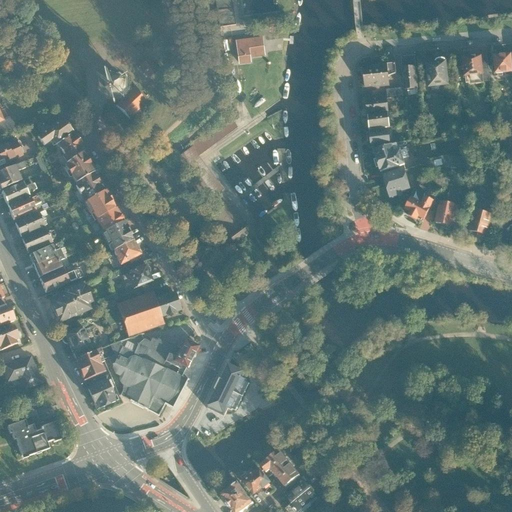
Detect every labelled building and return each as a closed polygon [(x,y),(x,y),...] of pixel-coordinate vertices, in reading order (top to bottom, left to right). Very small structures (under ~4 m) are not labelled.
[(234,23),(230,0),(213,0),(217,26),(234,23)] [(264,56),(261,37),(234,41),(236,65),(249,63),(248,58),(264,56)] [(510,54),(492,56),(494,75),(511,73),(510,54)] [(487,56),(480,57),(483,82),(490,82),(487,56)] [(480,57),(460,58),(462,78),(470,77),(470,85),(483,84),(483,82),(480,57)] [(158,73),(150,59),(140,66),(148,79),(158,73)] [(445,62),(423,64),(425,89),(447,88),(445,62)] [(394,63),(361,66),(363,89),(388,87),(386,73),(395,72),(394,63)] [(417,90),(415,67),(401,68),(403,91),(417,90)] [(130,121),(147,104),(132,90),(128,94),(128,80),(118,71),(105,71),(96,80),(96,93),(105,102),(119,103),(115,106),(130,121)] [(401,88),(386,90),(387,97),(402,96),(401,88)] [(366,100),(368,115),(389,112),(387,98),(366,100)] [(368,117),(370,131),(391,129),(389,115),(368,117)] [(166,158),(234,248),(253,233),(196,157),(236,128),(226,116),(166,158)] [(2,123),(0,123),(0,135),(13,129),(13,128),(14,126),(12,121),(9,120),(2,123)] [(60,120),(36,138),(46,151),(70,134),(60,120)] [(388,130),(368,133),(370,149),(390,146),(388,130)] [(54,147),(66,163),(83,153),(85,151),(74,134),(54,147)] [(0,164),(7,161),(8,161),(11,159),(11,160),(22,155),(21,153),(23,151),(21,148),(22,147),(20,141),(18,141),(16,141),(7,144),(0,146),(0,164)] [(390,147),(371,152),(377,174),(403,167),(398,151),(392,153),(390,147)] [(62,166),(74,184),(96,172),(83,153),(66,163),(62,166)] [(447,157),(427,161),(425,173),(447,169),(474,173),(476,161),(447,157)] [(23,163),(0,172),(0,189),(20,181),(16,171),(18,170),(19,170),(25,168),(23,163)] [(405,171),(384,178),(391,201),(403,197),(402,194),(411,191),(405,171)] [(74,184),(84,204),(106,192),(96,172),(74,184)] [(22,183),(1,192),(7,206),(29,197),(27,194),(34,191),(31,184),(24,187),(22,183)] [(428,190),(417,185),(402,213),(407,216),(406,217),(416,223),(417,220),(423,223),(433,204),(423,199),(428,190)] [(84,204),(94,222),(116,210),(106,192),(84,204)] [(452,228),(459,195),(448,193),(446,205),(438,203),(433,225),(452,228)] [(29,197),(7,206),(13,220),(34,211),(33,206),(40,204),(39,203),(42,202),(39,196),(37,197),(37,196),(30,200),(29,197)] [(102,236),(123,224),(116,210),(94,222),(102,236)] [(467,233),(486,238),(492,216),(470,211),(467,224),(470,225),(467,233)] [(38,213),(15,223),(20,236),(46,225),(42,216),(40,217),(38,213)] [(102,236),(111,254),(133,243),(123,224),(102,236)] [(44,229),(22,239),(27,252),(50,242),(50,241),(52,240),(49,232),(46,233),(44,229)] [(133,243),(111,254),(119,269),(141,258),(133,243)] [(50,246),(29,255),(34,267),(61,254),(59,250),(53,252),(50,246)] [(61,254),(34,267),(38,277),(60,268),(57,262),(63,259),(61,254)] [(62,269),(39,279),(45,292),(77,278),(75,274),(77,273),(76,270),(64,275),(62,269)] [(153,285),(147,269),(128,276),(134,292),(153,285)] [(47,303),(57,327),(90,312),(88,308),(92,306),(81,284),(62,292),(64,296),(47,303)] [(152,294),(116,306),(128,339),(164,326),(161,319),(180,313),(174,295),(155,302),(152,294)] [(216,323),(221,317),(223,314),(218,309),(210,296),(199,302),(208,320),(214,325),(216,323)] [(0,308),(0,329),(12,324),(5,306),(0,308)] [(225,321),(221,317),(216,323),(220,326),(225,321)] [(15,345),(18,344),(18,342),(19,342),(20,338),(19,336),(16,334),(15,335),(12,327),(0,331),(0,353),(16,347),(15,345)] [(91,350),(83,330),(62,339),(70,359),(91,350)] [(138,408),(163,418),(166,408),(172,411),(187,382),(190,384),(191,381),(191,378),(191,375),(191,372),(191,370),(190,368),(200,349),(185,341),(181,348),(178,346),(177,349),(157,340),(157,341),(152,339),(150,343),(143,341),(137,346),(134,354),(122,348),(112,370),(115,376),(119,379),(118,380),(118,381),(118,382),(119,383),(119,384),(120,386),(122,388),(122,392),(120,397),(138,408)] [(97,353),(72,364),(81,386),(106,375),(97,353)] [(41,386),(30,359),(0,367),(0,368),(5,386),(19,382),(23,393),(41,386)] [(241,382),(223,373),(207,406),(225,415),(241,382)] [(110,382),(85,392),(95,414),(119,404),(110,382)] [(61,442),(54,424),(39,429),(40,433),(34,434),(32,427),(26,429),(24,422),(4,429),(7,438),(9,438),(11,444),(13,444),(20,463),(47,453),(45,446),(51,444),(52,445),(61,442)] [(273,474),(275,472),(287,487),(301,475),(281,452),(265,465),(273,474)] [(269,483),(256,467),(243,477),(256,494),(269,483)] [(306,479),(287,495),(299,509),(319,494),(306,479)] [(234,511),(243,511),(254,504),(240,485),(223,497),(234,511)] [(339,511),(332,502),(318,511),(339,511)]
